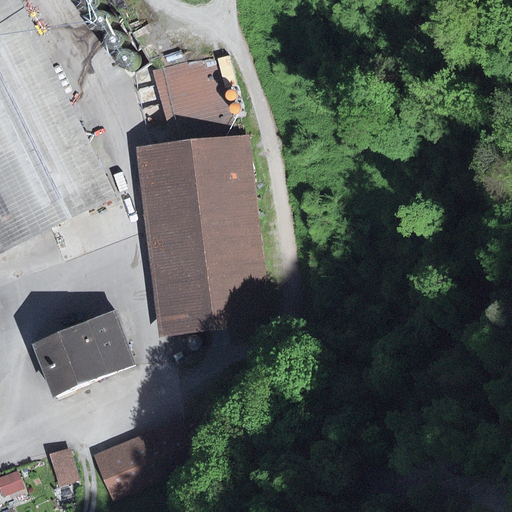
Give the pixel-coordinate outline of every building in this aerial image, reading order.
[(20,0),(0,0),(0,254),(118,197),(20,0)] [(79,8),(82,11),(85,13),(88,14),(92,14),(95,12),(98,10),(99,7),(100,4),(99,0),(98,0),(79,0),(79,1),(78,5),(79,8)] [(93,28),(95,31),(98,33),(101,34),(105,34),(108,32),(111,30),(112,27),(113,23),(112,20),(111,17),(108,15),(105,13),(102,13),(99,13),(96,15),(93,18),(92,21),(92,25),(93,28)] [(106,48),(108,51),(111,53),(115,54),(118,53),(122,52),(124,49),(125,46),(126,43),(125,40),(124,37),(121,34),(118,33),(115,32),(112,33),(109,35),(106,37),(105,41),(105,44),(106,48)] [(119,66),(121,69),(124,71),(128,72),(131,71),(135,70),(137,67),(139,64),(139,61),(139,58),(137,55),(135,52),(132,51),(128,51),(125,51),(122,53),(119,55),(118,59),(118,62),(119,66)] [(153,71),(174,146),(237,139),(215,57),(153,71)] [(174,146),(139,150),(160,335),(269,323),(248,138),(237,139),(174,146)] [(114,312),(34,345),(56,397),(136,364),(114,312)] [(189,348),(191,350),(193,351),(196,351),(198,350),(200,349),(202,346),(202,344),(202,341),(201,339),(199,337),(197,336),(195,335),(192,336),(190,337),(188,339),(187,341),(187,344),(187,346),(189,348)] [(189,421),(100,456),(118,501),(207,465),(189,421)] [(70,448),(50,455),(61,487),(81,480),(70,448)] [(0,472),(0,475),(4,493),(28,487),(23,467),(0,472)]
